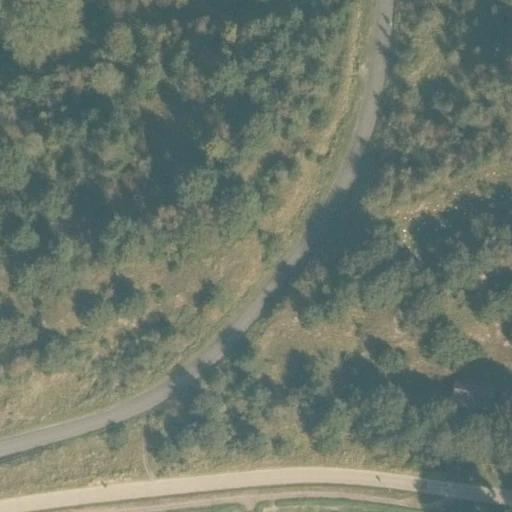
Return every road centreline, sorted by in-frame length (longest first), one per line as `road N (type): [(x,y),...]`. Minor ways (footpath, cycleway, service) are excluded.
road 1 (unclassified): [(0,450),(152,399),(193,373),(263,300),(321,225),(351,167),(373,92),(385,0)]
road 2 (unclassified): [(0,510),(301,476),(511,499)]
